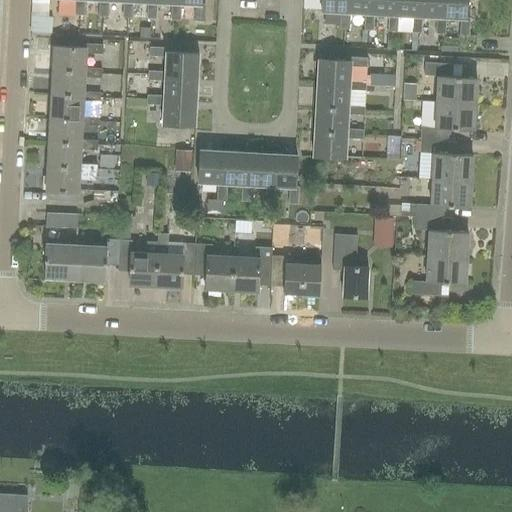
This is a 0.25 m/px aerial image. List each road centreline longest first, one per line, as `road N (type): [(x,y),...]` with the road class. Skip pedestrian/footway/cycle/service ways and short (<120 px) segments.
road 1 (unclassified): [(5,315),(508,343)]
road 2 (residential): [(227,0),(219,132),(287,135),(296,0)]
road 3 (residential): [(5,315),(17,0)]
